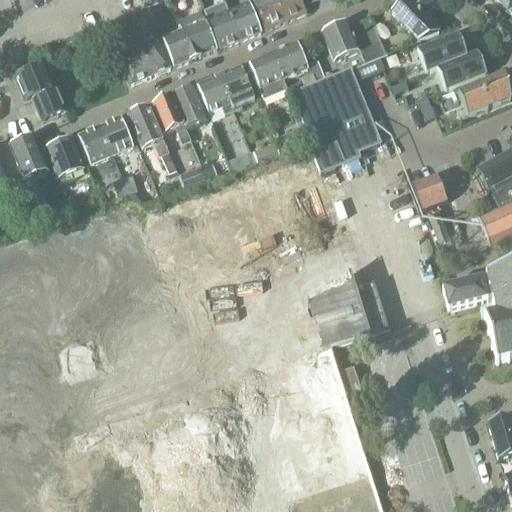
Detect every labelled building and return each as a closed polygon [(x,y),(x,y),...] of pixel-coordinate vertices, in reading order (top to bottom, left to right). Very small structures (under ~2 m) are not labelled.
[(264,0),(251,5),(263,35),(284,27),(273,0),(264,0)] [(273,0),(284,27),(287,25),(305,18),(297,0),(273,0)] [(302,0),(305,8),(325,0),(302,0)] [(438,36),(421,18),(434,5),(428,0),(412,0),(408,4),(406,2),(391,17),(418,45),(438,36)] [(511,0),(492,0),(511,20),(511,0)] [(223,6),(203,14),(206,24),(218,53),(239,45),(227,15),(223,6)] [(158,7),(145,12),(154,33),(167,28),(158,7)] [(248,7),(227,15),(239,45),(260,36),(248,7)] [(349,33),(358,56),(363,68),(379,61),(383,59),(369,24),(349,33)] [(204,25),(182,34),(194,63),(216,54),(204,25)] [(358,56),(349,33),(346,27),(320,37),(332,66),(358,56)] [(136,29),(130,32),(135,45),(142,43),(136,29)] [(135,45),(130,32),(124,35),(129,48),(135,45)] [(194,63),(182,34),(161,42),(173,72),(194,63)] [(458,38),(417,55),(426,77),(437,72),(467,60),(458,38)] [(156,41),(137,49),(150,81),(170,73),(156,41)] [(295,48),(271,58),(282,84),(306,73),(295,48)] [(150,81),(137,49),(117,57),(130,89),(150,81)] [(467,60),(437,72),(446,95),(487,78),(478,56),(467,60)] [(286,94),(281,84),(282,84),(271,58),(247,68),(262,104),(286,94)] [(383,72),(379,61),(363,68),(351,73),(352,75),(355,84),(383,72)] [(317,64),(308,68),(313,79),(321,75),(317,64)] [(46,67),(13,81),(23,106),(31,102),(41,126),(66,115),(46,67)] [(239,71),(217,80),(232,115),(240,112),(239,109),(253,103),(239,71)] [(351,73),(290,97),(313,154),(311,155),(320,178),(360,162),(358,157),(381,148),(372,127),(351,75),(352,75),(351,73)] [(474,90),(458,97),(467,121),(470,120),(481,115),(509,104),(503,78),(474,90)] [(232,115),(217,80),(195,89),(207,117),(221,111),(224,119),(232,115)] [(405,85),(390,91),(393,99),(408,93),(405,85)] [(191,91),(171,100),(185,133),(206,124),(191,91)] [(185,133),(171,100),(150,109),(163,138),(174,133),(181,149),(190,145),(185,133)] [(427,102),(417,106),(425,125),(435,121),(427,102)] [(154,148),(158,159),(159,159),(168,180),(176,176),(172,166),(166,156),(147,110),(126,119),(141,153),(154,148)] [(120,122),(98,131),(110,159),(132,150),(120,122)] [(110,159),(98,131),(77,141),(89,169),(110,159)] [(275,144),(277,149),(280,158),(302,149),(309,147),(303,132),(275,142),(274,143),(275,144)] [(48,176),(33,140),(16,147),(7,151),(5,146),(0,148),(0,201),(9,197),(22,227),(49,216),(35,181),(48,176)] [(44,155),(57,184),(83,173),(70,144),(44,155)] [(280,158),(277,149),(264,154),(263,153),(250,158),(254,168),(280,158)] [(511,152),(475,173),(486,195),(488,194),(497,213),(475,224),(487,250),(511,237),(511,152)] [(239,162),(228,167),(232,177),(244,172),(239,162)] [(211,169),(201,172),(206,185),(216,182),(211,169)] [(179,181),(183,193),(204,185),(199,173),(179,181)] [(132,180),(122,184),(126,195),(127,199),(131,198),(137,196),(132,182),(132,180)] [(436,182),(412,191),(421,216),(446,206),(436,182)] [(119,184),(112,187),(113,188),(115,195),(117,202),(117,203),(127,199),(126,195),(122,184),(119,184)] [(113,188),(108,189),(113,203),(117,202),(115,195),(113,188)] [(80,196),(64,202),(65,206),(68,213),(77,210),(84,207),(80,196)] [(438,214),(427,218),(439,250),(451,246),(438,214)] [(511,272),(488,278),(488,277),(487,277),(487,279),(486,279),(486,281),(484,281),(485,283),(442,293),(448,315),(481,307),(484,320),(481,321),(481,322),(483,322),(484,323),(485,323),(488,336),(487,336),(487,338),(489,337),(492,351),(491,351),(491,353),(492,352),(496,366),(494,366),(495,368),(496,367),(496,369),(498,368),(497,367),(510,364),(510,365),(511,365),(511,364),(511,363),(511,272)] [(511,428),(510,422),(487,428),(498,465),(511,461),(511,428)] [(511,480),(503,483),(509,502),(511,501),(511,480)]
